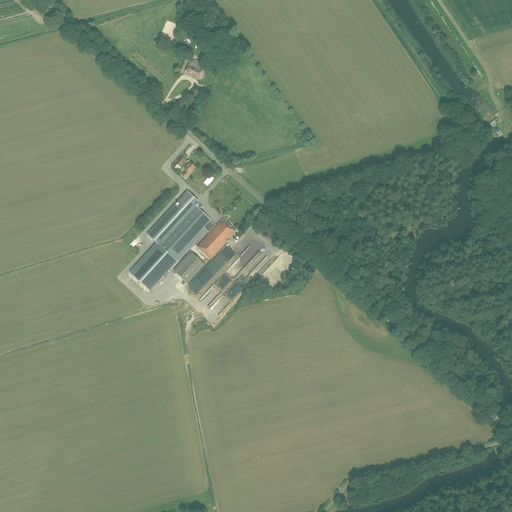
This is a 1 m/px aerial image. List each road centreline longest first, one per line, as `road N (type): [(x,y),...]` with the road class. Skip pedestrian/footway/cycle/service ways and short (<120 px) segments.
road 1 (unclassified): [(511,433),(44,0)]
road 2 (track): [(511,117),(438,0)]
